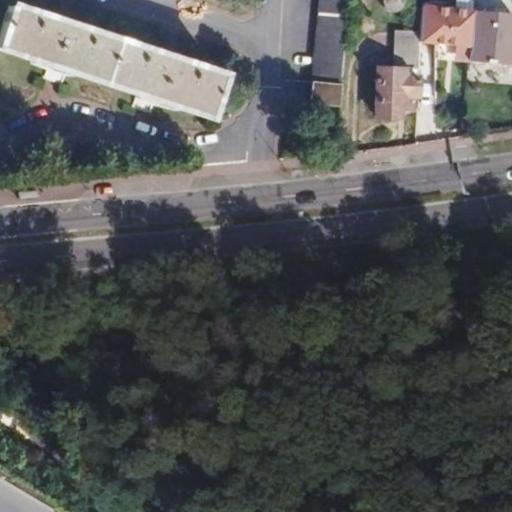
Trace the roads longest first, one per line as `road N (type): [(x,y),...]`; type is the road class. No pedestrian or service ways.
road 1 (primary): [(0,260),(511,213)]
road 2 (primary): [(511,168),(251,201)]
road 3 (primary): [(251,201),(0,228)]
road 4 (residential): [(268,44),(267,89),(245,150),(251,201)]
road 5 (residential): [(123,0),(268,44)]
